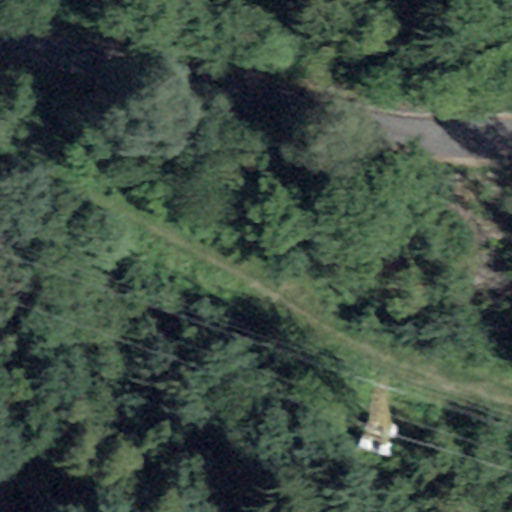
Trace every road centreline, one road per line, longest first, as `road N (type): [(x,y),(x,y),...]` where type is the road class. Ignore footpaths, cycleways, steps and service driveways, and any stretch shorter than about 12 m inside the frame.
road 1 (track): [(511,393),(394,363),(76,187),(0,166)]
road 2 (tertiary): [(0,53),(75,60),(390,130),(511,134)]
